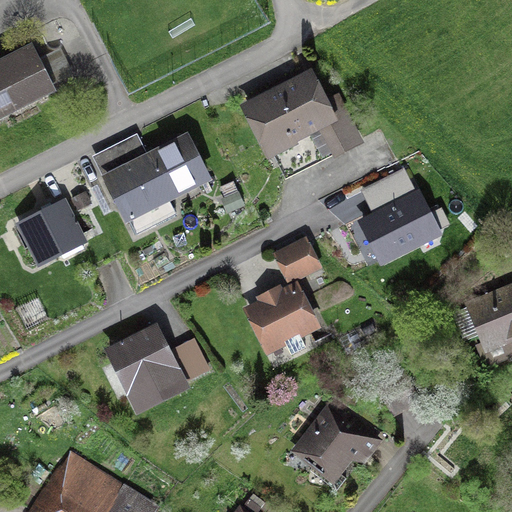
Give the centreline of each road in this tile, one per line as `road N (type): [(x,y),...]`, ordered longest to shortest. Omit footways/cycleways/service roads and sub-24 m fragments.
road 1 (residential): [(0,195),(374,0)]
road 2 (residential): [(306,221),(0,381)]
road 3 (residential): [(357,511),(435,422),(462,376)]
